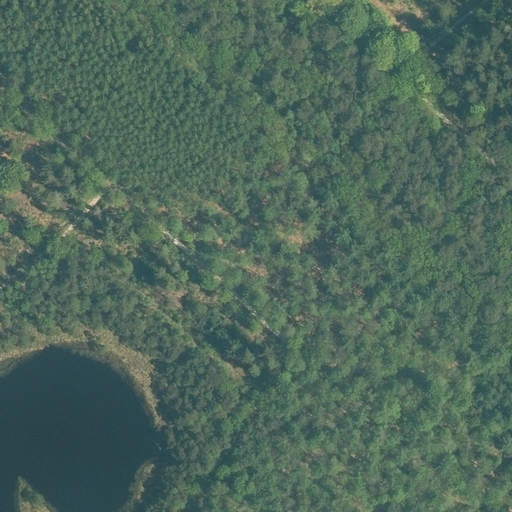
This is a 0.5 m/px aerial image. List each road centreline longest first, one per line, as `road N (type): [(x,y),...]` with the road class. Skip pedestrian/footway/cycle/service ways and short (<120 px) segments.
road 1 (track): [(0,83),(473,511)]
road 2 (track): [(511,177),(406,74),(487,0)]
road 3 (track): [(111,185),(0,289)]
